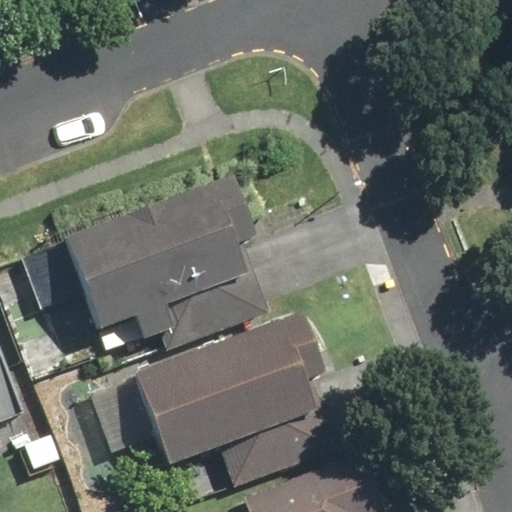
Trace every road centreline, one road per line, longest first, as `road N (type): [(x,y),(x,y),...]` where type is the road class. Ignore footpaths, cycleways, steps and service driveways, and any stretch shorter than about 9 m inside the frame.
road 1 (residential): [(511,504),(321,0)]
road 2 (residential): [(296,0),(0,119)]
